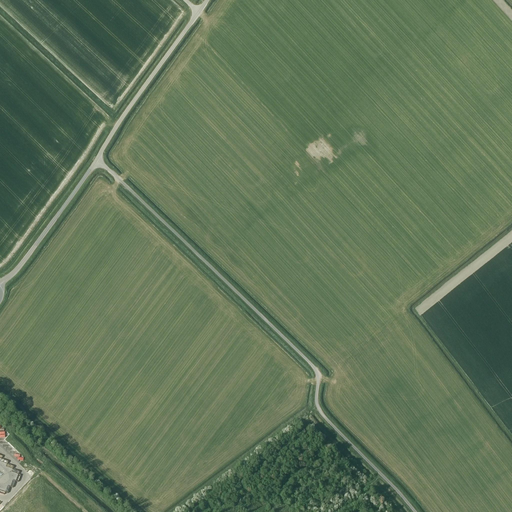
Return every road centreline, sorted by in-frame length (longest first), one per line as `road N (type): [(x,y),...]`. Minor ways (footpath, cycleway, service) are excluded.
road 1 (unclassified): [(414,511),(319,411),(314,368),(96,159)]
road 2 (unclassified): [(96,159),(206,0)]
road 3 (unclassified): [(96,159),(0,282)]
